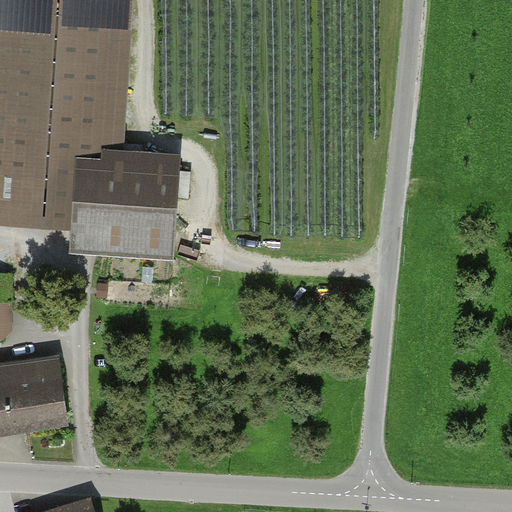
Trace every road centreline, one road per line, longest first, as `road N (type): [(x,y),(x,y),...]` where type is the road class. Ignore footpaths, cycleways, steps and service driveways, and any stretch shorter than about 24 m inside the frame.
road 1 (unclassified): [(410,0),(369,489)]
road 2 (unclassified): [(369,489),(336,495),(0,477)]
road 3 (unclassified): [(511,505),(403,499),(369,489)]
